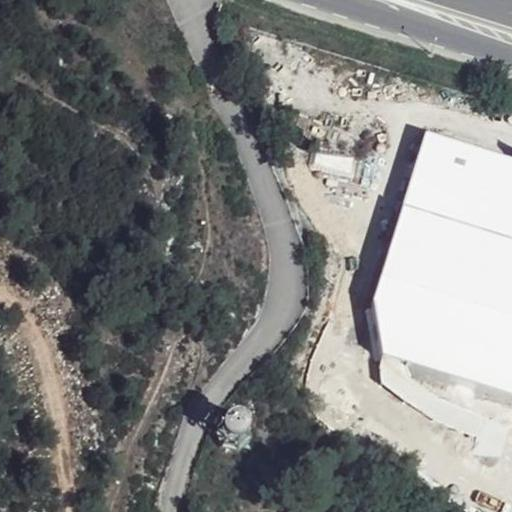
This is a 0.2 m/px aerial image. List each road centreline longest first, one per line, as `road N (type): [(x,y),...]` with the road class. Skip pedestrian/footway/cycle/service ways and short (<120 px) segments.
road 1 (track): [(108,511),(84,396),(45,297),(0,287)]
road 2 (primary): [(345,0),(511,54)]
